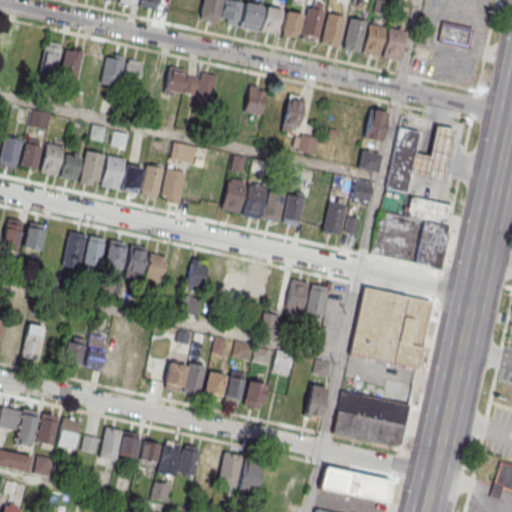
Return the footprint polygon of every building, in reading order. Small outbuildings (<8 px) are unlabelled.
[(139,0),(138,5),(154,9),(156,0),(139,0)] [(200,0),(220,0),(216,22),(197,18),(200,0)] [(243,1),(261,5),(256,30),(238,26),(243,1)] [(300,39),(315,42),(324,6),(308,3),(300,39)] [(265,5),(280,9),(275,33),(259,30),(265,5)] [(295,39),(301,14),(285,10),(279,34),(295,39)] [(336,47),(343,16),(326,12),(319,43),(336,47)] [(348,17),(365,21),(358,52),(341,48),(348,17)] [(383,23),(367,21),(362,53),(378,56),(383,23)] [(380,56),(386,27),(403,31),(397,59),(380,56)] [(43,46),(37,73),(53,77),(59,50),(56,49),(57,45),(47,42),(46,47),(43,46)] [(64,49),(58,78),(74,82),(81,53),(64,49)] [(106,54),(100,84),(116,87),(123,58),(106,54)] [(120,85),(135,88),(142,61),(127,58),(120,85)] [(168,67),(161,94),(172,97),(173,93),(179,94),(184,71),(168,67)] [(199,73),(198,81),(195,80),(196,79),(186,77),(182,93),(192,95),(193,90),(195,91),(192,106),(208,110),(215,76),(199,73)] [(259,115),(265,89),(248,85),(242,110),(259,115)] [(96,92),(78,87),(73,105),(91,109),(96,92)] [(295,133),(302,97),(287,94),(279,130),(295,133)] [(213,115),(229,118),(233,98),(217,96),(213,115)] [(28,124),(44,129),(49,113),(32,108),(28,124)] [(381,141),(386,111),(367,108),(363,139),(381,141)] [(407,171),(442,179),(453,128),(434,124),(427,154),(411,151),(407,171)] [(384,188),(404,193),(418,130),(397,126),(384,188)] [(124,146),(126,133),(112,131),(110,145),(124,146)] [(291,149),(312,153),(316,137),(294,133),(291,149)] [(3,136),(0,148),(0,165),(13,169),(19,140),(3,136)] [(19,165),(34,169),(41,141),(26,137),(19,165)] [(192,164),(195,146),(172,141),(168,159),(192,164)] [(44,143),(37,173),(54,176),(61,147),(44,143)] [(379,153),(360,149),(356,168),(375,171),(379,153)] [(84,151),(77,184),(90,187),(91,181),(96,183),(102,155),(84,151)] [(62,155),(57,178),(73,182),(79,159),(62,155)] [(105,156),(98,185),(114,189),(121,160),(105,156)] [(144,166),(137,195),(154,199),(161,170),(144,166)] [(123,167),(117,192),(134,195),(139,170),(123,167)] [(164,169),(158,196),(164,198),(162,203),(176,206),(183,173),(164,169)] [(350,198),(367,202),(371,181),(354,178),(350,198)] [(225,181),(219,210),(237,214),(243,185),(225,181)] [(246,187),(239,216),(256,220),(263,191),(246,187)] [(266,189),(260,219),(276,223),(283,193),(266,189)] [(286,193),(279,223),(296,227),(303,197),(286,193)] [(449,204),(445,224),(437,267),(368,252),(377,210),(404,216),(409,196),(449,204)] [(327,200),(320,230),(337,234),(344,204),(327,200)] [(344,240),(356,240),(356,215),(344,215),(344,240)] [(0,247),(0,248),(14,252),(21,220),(7,217),(0,247)] [(22,246),(38,249),(43,224),(26,221),(22,246)] [(68,229),(62,259),(78,263),(85,233),(68,229)] [(88,234),(81,263),(98,267),(105,238),(88,234)] [(109,238),(102,267),(118,271),(125,242),(109,238)] [(130,243),(123,272),(139,276),(146,247),(130,243)] [(166,256),(150,251),(143,277),(159,281),(166,256)] [(184,259),(167,256),(164,282),(181,284),(184,259)] [(225,265),(190,259),(185,287),(203,290),(202,295),(220,298),(225,265)] [(250,269),(243,298),(259,302),(266,273),(250,269)] [(290,278),(283,307),(300,311),(307,282),(290,278)] [(310,283),(303,312),(319,316),(326,286),(310,283)] [(361,286),(427,301),(413,368),(347,354),(361,286)] [(6,320),(0,345),(0,350),(16,354),(22,323),(6,320)] [(26,325),(19,355),(35,359),(42,329),(26,325)] [(67,335),(61,365),(77,369),(84,339),(67,335)] [(88,335),(82,365),(98,369),(105,339),(88,335)] [(250,344),(234,340),(230,355),(247,359),(250,344)] [(107,343),(100,374),(116,377),(123,347),(107,343)] [(130,347),(123,378),(139,381),(146,351),(130,347)] [(286,374),(291,353),(275,349),(270,370),(286,374)] [(168,361),(163,381),(165,382),(163,386),(178,390),(179,385),(181,386),(186,365),(168,361)] [(188,362),(181,391),(197,395),(204,365),(188,362)] [(207,370),(201,396),(218,400),(224,374),(207,370)] [(228,375),(222,400),(238,403),(243,378),(228,375)] [(248,379),(242,405),(259,409),(265,383),(248,379)] [(309,383),(302,413),(318,417),(325,387),(309,383)] [(339,389),(330,432),(394,445),(399,442),(406,404),(340,389),(339,389)] [(37,411),(0,403),(0,426),(16,430),(13,443),(30,446),(37,411)] [(34,443),(48,447),(58,416),(43,412),(34,443)] [(54,444),(71,449),(79,419),(62,415),(54,444)] [(114,461),(115,457),(133,460),(138,433),(103,427),(98,458),(114,461)] [(97,437),(82,435),(80,450),(94,452),(97,437)] [(137,461),(156,465),(155,472),(173,475),(179,443),(142,436),(137,461)] [(199,447),(183,443),(175,473),(192,477),(199,447)] [(196,480),(214,482),(219,450),(201,447),(196,480)] [(29,456),(0,449),(0,465),(26,471),(29,456)] [(215,483),(232,487),(240,455),(223,451),(215,483)] [(33,472),(47,474),(49,458),(35,456),(33,472)] [(254,493),(259,462),(242,459),(237,490),(254,493)] [(511,490),(491,484),(499,460),(511,463),(511,490)] [(322,464),(316,487),(385,502),(389,483),(388,480),(386,479),(322,464)] [(150,499),(165,500),(167,483),(151,482),(150,499)] [(17,511),(19,506),(2,503),(0,511),(17,511)]
